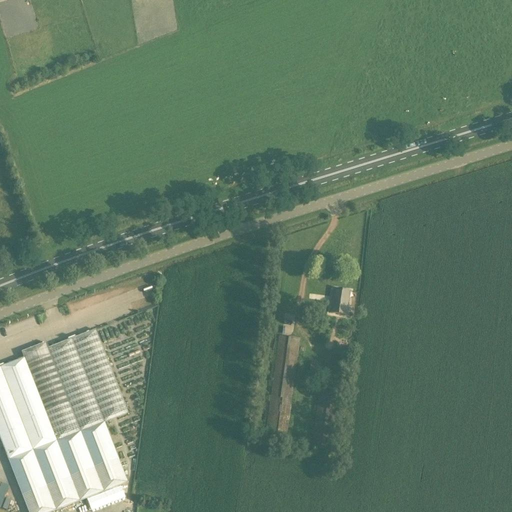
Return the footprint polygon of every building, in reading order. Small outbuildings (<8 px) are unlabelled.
[(346,318),(349,294),(333,291),(330,315),(346,318)] [(0,443),(7,461),(8,461),(27,511),(55,511),(128,484),(104,423),(127,414),(94,330),(47,348),(44,343),(20,352),(22,358),(0,367),(0,443)] [(284,445),(298,340),(279,337),(264,442),(284,445)] [(333,452),(342,381),(321,378),(311,449),(333,452)] [(0,482),(0,507),(7,510),(11,499),(5,497),(9,485),(0,482)]
